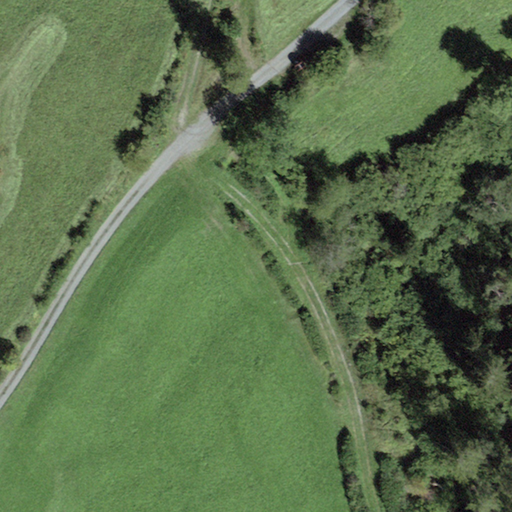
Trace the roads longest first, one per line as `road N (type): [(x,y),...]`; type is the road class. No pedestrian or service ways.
road 1 (track): [(184,135),(288,242),(324,304),(358,397),(369,484),(381,511)]
road 2 (track): [(0,392),(120,206),(184,135)]
road 3 (track): [(184,135),(352,0)]
road 4 (track): [(202,0),(177,105),(184,135)]
